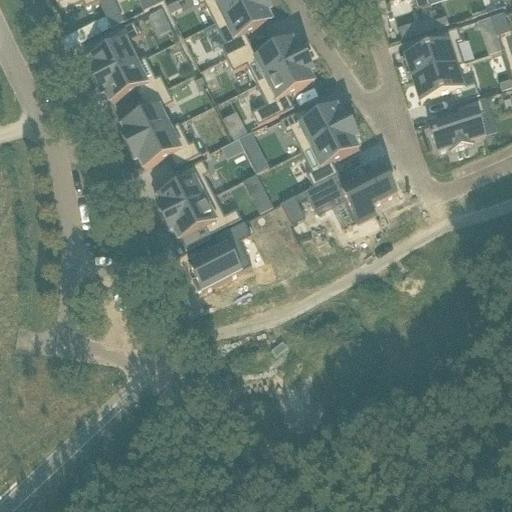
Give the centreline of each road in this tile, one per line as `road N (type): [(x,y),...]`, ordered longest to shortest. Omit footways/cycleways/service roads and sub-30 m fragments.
road 1 (residential): [(144,374),(102,352),(64,348),(66,217),(0,33)]
road 2 (residential): [(399,115),(373,121),(289,0)]
road 3 (residential): [(399,115),(432,193),(511,165)]
road 4 (track): [(144,374),(226,511)]
road 5 (residential): [(362,0),(399,115)]
